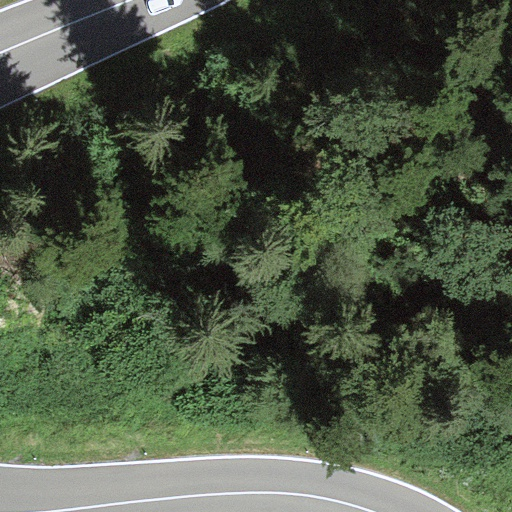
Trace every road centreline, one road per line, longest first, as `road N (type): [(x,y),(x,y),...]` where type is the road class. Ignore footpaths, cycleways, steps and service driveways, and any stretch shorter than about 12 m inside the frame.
road 1 (secondary): [(363,511),(273,497),(0,504)]
road 2 (secondary): [(0,58),(141,0)]
